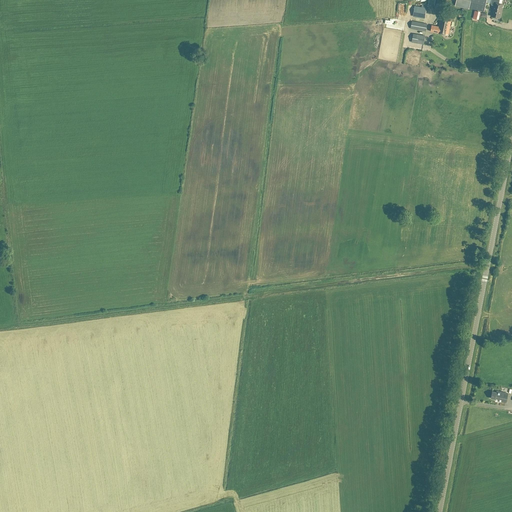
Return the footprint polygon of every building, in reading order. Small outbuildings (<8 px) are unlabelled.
[(493,5),(492,9),(501,11),(503,4),(498,3),(499,0),(493,0),(493,1),(491,0),(491,3),(492,5),(493,5)] [(425,19),(426,8),(427,4),(423,3),(422,7),(415,6),(413,16),(425,19)] [(492,9),(491,16),(499,18),(501,11),(492,9)] [(436,32),(447,35),(451,18),(441,16),(438,26),(431,25),(430,31),(436,32)] [(426,31),(427,24),(411,21),(410,28),(426,31)] [(412,42),(424,44),(425,36),(413,34),(412,42)] [(506,403),(508,393),(497,391),(496,392),(492,392),(491,398),(499,400),(498,401),(506,403)]
